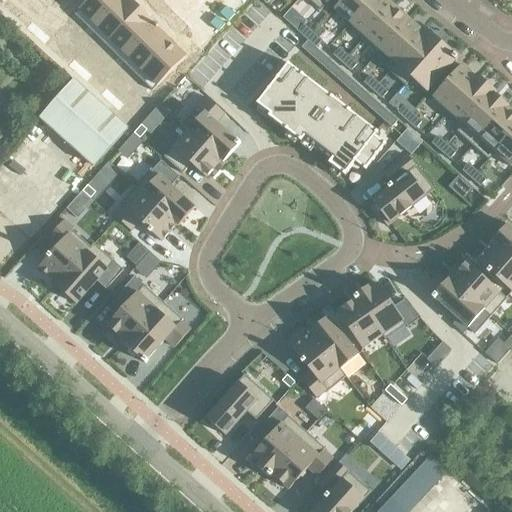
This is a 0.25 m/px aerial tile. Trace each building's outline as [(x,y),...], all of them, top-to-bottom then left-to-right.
[(87,0),(74,14),(90,30),(119,0),(87,0)] [(131,0),(119,0),(90,30),(105,45),(141,9),(131,0)] [(308,0),(320,10),(329,0),(308,0)] [(341,0),(333,9),(350,24),(370,0),(341,0)] [(370,0),(350,24),(364,36),(361,40),(362,41),(394,5),(387,0),(370,0)] [(394,5),(362,41),(377,54),(409,19),(394,5)] [(141,9),(105,45),(121,60),(156,24),(141,9)] [(409,19),(377,54),(378,55),(381,52),(394,64),(388,71),(389,72),(426,30),(419,23),(417,26),(409,19)] [(31,22),(26,28),(35,36),(40,30),(31,22)] [(156,24),(121,60),(136,75),(170,41),(157,29),(159,27),(156,24)] [(303,25),(298,31),(305,37),(307,39),(312,33),(303,25)] [(40,30),(35,36),(43,44),(49,38),(40,30)] [(426,30),(389,72),(404,85),(442,43),(426,30)] [(312,33),(307,39),(316,47),(320,42),(321,41),(312,33)] [(170,41),(136,75),(152,91),(186,57),(170,41)] [(307,41),(302,47),(309,54),(315,48),(308,41),(307,41)] [(442,43),(404,85),(405,86),(412,79),(427,92),(458,58),(442,43)] [(315,48),(309,54),(317,61),(323,54),(315,48)] [(339,48),(333,54),(342,62),(348,56),(339,48)] [(323,54),(317,61),(324,68),(331,61),(323,54)] [(348,56),(342,62),(351,70),(357,64),(348,56)] [(73,60),(67,66),(77,74),(82,68),(73,60)] [(331,61),(324,68),(332,74),(338,68),(331,61)] [(269,88),(257,104),(270,114),(269,117),(271,119),(271,118),(278,124),(285,129),(285,130),(287,131),(295,137),(299,140),(301,142),(303,139),(315,148),(315,149),(316,150),(317,150),(331,160),(329,163),(345,176),(347,174),(356,162),(364,168),(363,168),(366,170),(367,168),(376,156),(378,154),(384,146),(386,144),(384,142),(384,143),(375,136),(376,135),(377,135),(378,133),(350,111),(351,111),(348,109),(347,109),(339,102),(334,98),(332,96),(331,96),(323,90),(288,63),(276,79),(269,88)] [(461,65),(429,101),(445,115),(479,77),(478,76),(476,79),(461,65)] [(82,68),(77,74),(86,82),(91,76),(82,68)] [(338,68),(332,74),(339,81),(346,74),(338,68)] [(346,74),(339,81),(346,87),(353,81),(346,74)] [(369,76),(364,82),(373,90),(378,84),(369,76)] [(479,77),(445,115),(460,128),(457,132),(458,133),(494,93),(496,91),(479,77)] [(71,80),(38,118),(93,166),(126,128),(71,80)] [(353,81),(346,87),(354,94),(360,87),(353,81)] [(378,84),(373,90),(382,98),(387,92),(378,84)] [(360,87),(354,94),(361,101),(367,94),(360,87)] [(100,94),(104,97),(109,102),(114,97),(105,89),(100,94)] [(494,93),(458,133),(473,147),(509,106),(494,93)] [(367,94),(361,101),(369,107),(375,101),(367,94)] [(115,96),(109,102),(117,111),(123,105),(115,96)] [(197,106),(180,124),(187,131),(223,163),(224,161),(240,143),(237,141),(216,123),(225,114),(207,98),(198,107),(197,106)] [(375,101),(369,107),(376,114),(383,107),(375,101)] [(403,106),(398,112),(407,120),(412,114),(403,106)] [(509,106),(473,147),(488,160),(511,133),(511,110),(508,108),(509,107),(509,106)] [(383,107),(376,114),(384,121),(390,114),(383,107)] [(390,114),(384,121),(391,128),(398,121),(390,114)] [(412,114),(407,120),(416,128),(421,122),(412,114)] [(141,125),(134,133),(135,134),(140,138),(147,130),(141,125)] [(406,129),(397,140),(412,154),(423,141),(408,128),(406,129)] [(187,131),(164,157),(182,174),(191,164),(206,178),(214,169),(218,172),(226,163),(224,161),(223,163),(187,131)] [(143,141),(140,138),(135,134),(134,133),(128,139),(137,147),(143,141)] [(511,133),(488,160),(495,153),(510,167),(511,164),(511,133)] [(438,138),(433,144),(441,151),(447,145),(438,138)] [(447,145),(441,151),(450,159),(455,153),(447,145)] [(0,182),(0,221),(35,181),(18,166),(22,162),(9,150),(0,160),(0,181),(0,182)] [(388,188),(372,201),(383,215),(380,217),(387,226),(400,216),(400,217),(411,208),(434,190),(407,156),(384,175),(391,184),(387,187),(388,188)] [(119,172),(108,162),(103,168),(114,178),(119,172)] [(468,164),(463,170),(471,178),(477,172),(468,164)] [(151,169),(135,187),(177,225),(178,226),(195,208),(151,169)] [(477,172),(471,178),(480,186),(486,180),(477,172)] [(473,187),(459,174),(449,185),(463,198),(473,187)] [(58,200),(35,181),(0,222),(0,230),(17,245),(42,215),(52,223),(70,203),(61,196),(58,200)] [(87,185),(82,191),(90,198),(95,192),(87,185)] [(121,206),(113,215),(131,231),(139,222),(149,230),(148,231),(151,234),(151,233),(161,242),(177,225),(135,187),(120,204),(121,206)] [(48,257),(39,268),(57,285),(91,247),(73,231),(75,229),(66,222),(64,220),(63,221),(48,238),(57,246),(54,250),(50,255),(49,254),(47,256),(48,257)] [(511,228),(507,224),(490,243),(492,244),(511,261),(511,228)] [(57,285),(56,286),(76,304),(97,280),(106,289),(123,270),(94,244),(91,247),(57,285)] [(511,261),(492,244),(477,261),(487,271),(489,274),(490,273),(511,292),(511,291),(511,261)] [(454,268),(446,277),(448,279),(449,278),(485,309),(483,311),(490,317),(507,299),(466,262),(458,271),(454,268)] [(121,310),(107,326),(118,335),(115,339),(124,348),(126,346),(124,345),(163,303),(134,277),(112,302),(121,310)] [(448,279),(432,297),(434,300),(435,299),(468,328),(483,311),(485,309),(449,278),(448,279)] [(368,287),(355,295),(355,296),(382,335),(382,336),(385,339),(405,325),(407,327),(418,320),(404,300),(394,307),(378,284),(370,289),(368,287)] [(355,300),(337,312),(362,349),(382,336),(382,335),(355,296),(354,297),(355,300)] [(163,303),(124,345),(126,346),(145,364),(148,360),(147,360),(165,339),(174,348),(191,330),(182,321),(183,320),(163,303)] [(328,317),(308,332),(310,334),(340,369),(359,355),(328,317)] [(310,334),(292,348),(302,360),(301,361),(303,363),(304,363),(311,372),(301,380),(316,398),(326,390),(327,392),(346,376),(340,369),(310,334)] [(436,366),(452,348),(443,341),(427,359),(436,366)] [(245,375),(206,418),(226,436),(247,411),(256,420),(273,401),(245,375)] [(287,375),(282,381),(290,388),(295,383),(287,375)] [(390,385),(385,391),(393,398),(398,392),(390,385)] [(398,392),(393,398),(401,406),(407,400),(398,392)] [(314,397),(305,407),(319,418),(327,409),(314,397)] [(264,442),(251,456),(259,464),(257,466),(268,476),(269,475),(306,432),(278,407),(255,433),(264,442)] [(511,442),(511,425),(501,436),(510,444),(511,442)] [(306,432),(269,475),(271,476),(272,475),(289,489),(308,468),(317,476),(333,458),(324,450),(325,448),(306,432)] [(409,511),(449,470),(431,453),(377,511),(409,511)] [(325,498),(312,511),(351,511),(359,504),(370,491),(339,463),(319,486),(327,494),(324,497),(325,498)]
